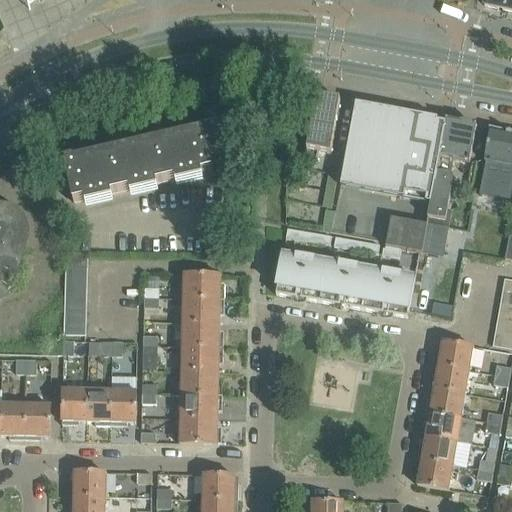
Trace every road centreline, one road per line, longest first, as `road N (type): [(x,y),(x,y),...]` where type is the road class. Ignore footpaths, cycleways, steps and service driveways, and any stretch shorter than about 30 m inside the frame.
road 1 (residential): [(260,467),(268,327),(294,319),(391,339),(403,344),(413,370),(390,487),(260,488)]
road 2 (secondary): [(407,49),(289,30),(169,36),(80,62),(9,109)]
road 3 (secondary): [(9,109),(198,61),(293,60),(403,78)]
road 4 (residential): [(33,462),(260,467)]
